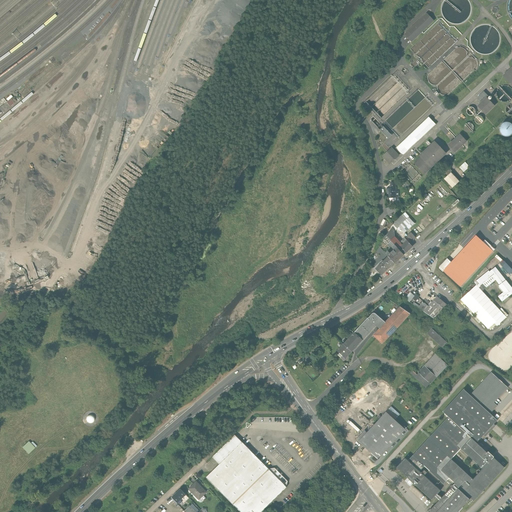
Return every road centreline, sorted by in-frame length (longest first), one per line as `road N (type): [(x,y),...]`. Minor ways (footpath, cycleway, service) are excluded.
road 1 (unknown): [(38,249),(56,257),(76,250),(166,95),(204,0)]
road 2 (primary): [(331,320),(410,265),(511,171)]
road 3 (primary): [(81,511),(217,389)]
road 4 (tertiary): [(370,495),(286,385)]
